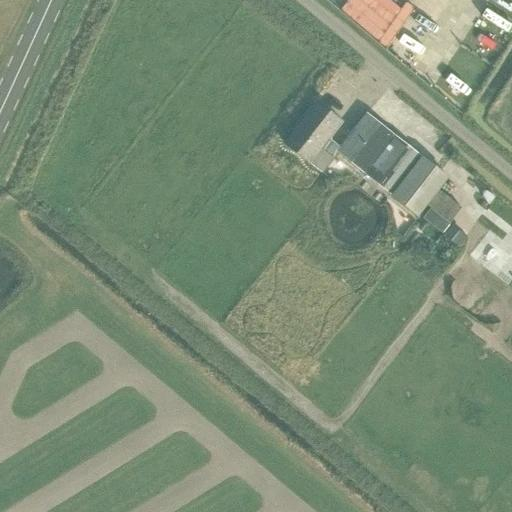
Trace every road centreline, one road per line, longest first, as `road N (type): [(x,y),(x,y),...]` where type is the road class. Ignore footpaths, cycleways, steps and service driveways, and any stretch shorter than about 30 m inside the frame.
road 1 (unclassified): [(511,175),(301,0)]
road 2 (secondary): [(0,111),(50,0)]
